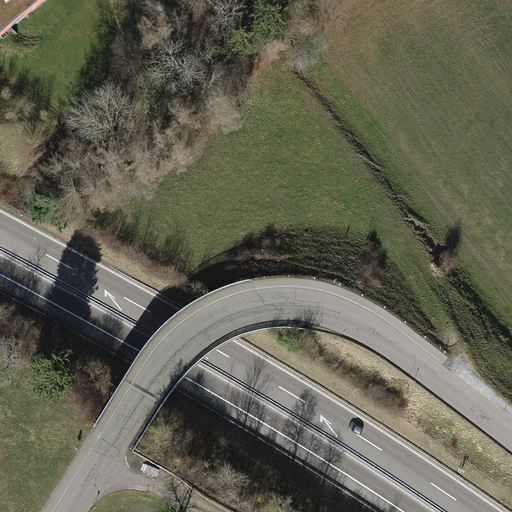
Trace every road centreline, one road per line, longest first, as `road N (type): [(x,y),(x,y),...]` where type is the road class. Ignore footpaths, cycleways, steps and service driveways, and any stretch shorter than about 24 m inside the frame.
road 1 (unclassified): [(511,439),(367,326),(283,304),(240,312),(172,352),(71,511)]
road 2 (trunk): [(472,511),(260,375),(0,229)]
road 3 (trunk): [(0,265),(417,511)]
